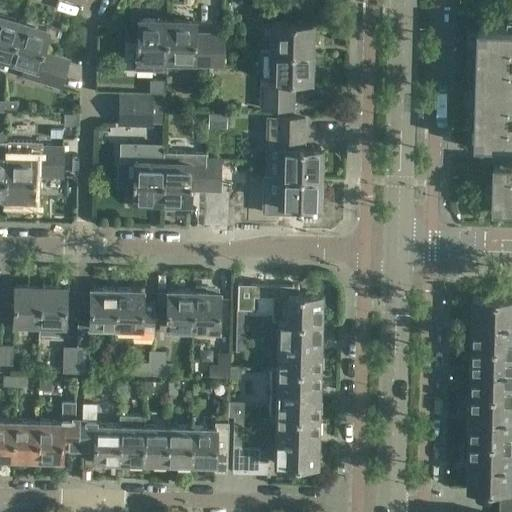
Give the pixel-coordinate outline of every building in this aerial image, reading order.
[(0,67),(7,69),(9,60),(21,22),(0,15),(0,67)] [(165,60),(166,20),(138,19),(137,33),(136,33),(136,38),(137,38),(136,59),(153,60),(153,67),(165,67),(165,60)] [(195,21),(166,20),(165,60),(193,60),(193,66),(207,66),(208,34),(198,34),(195,34),(195,21)] [(48,30),(21,22),(9,60),(25,65),(21,76),(60,88),(61,85),(60,85),(63,75),(64,74),(37,66),(41,52),(48,30)] [(272,23),(271,52),(311,53),(311,24),(294,23),(294,22),(289,22),(289,23),(272,23)] [(511,26),(480,26),(479,44),(486,44),(485,56),(485,67),(478,67),(478,102),(484,102),(484,113),(483,125),(477,125),(476,143),(482,143),(482,144),(483,144),(483,143),(486,143),(485,162),(482,162),(481,162),(481,163),(495,163),(494,184),(485,183),(484,200),(494,200),(494,211),(511,211),(511,205),(511,204),(511,26)] [(208,34),(207,66),(222,66),(223,34),(220,34),(220,35),(210,34),(208,34)] [(68,60),(41,52),(37,66),(64,74),(64,73),(67,63),(68,60)] [(310,82),(311,53),(271,52),(271,80),(261,79),(260,108),(292,109),(293,81),(310,82)] [(149,79),(149,93),(164,93),(164,80),(149,79)] [(119,108),(119,109),(151,110),(152,96),(120,95),(120,98),(120,108),(119,108)] [(16,101),(6,101),(6,111),(16,111),(16,101)] [(151,125),(151,110),(119,109),(119,111),(120,111),(119,121),(119,124),(151,125)] [(16,121),(16,112),(16,111),(6,111),(6,121),(16,121)] [(208,113),(208,128),(226,129),(226,114),(208,113)] [(320,149),(304,148),(304,146),(303,146),(304,136),(304,132),(304,122),(305,118),(273,117),(272,146),(280,146),(279,175),(320,176),(320,149)] [(33,198),(33,175),(34,161),(62,161),(62,160),(62,150),(62,147),(42,146),(42,142),(5,141),(5,142),(3,197),(33,198)] [(132,201),(161,202),(162,180),(162,162),(163,162),(163,146),(122,144),(121,162),(134,163),(133,179),(132,178),(132,183),(133,183),(132,201)] [(191,163),(163,162),(162,162),(162,180),(161,202),(190,202),(190,190),(194,190),(204,190),(205,158),(191,158),(191,163)] [(220,159),(205,158),(204,190),(206,190),(216,190),(216,191),(219,191),(220,159)] [(62,163),(62,161),(34,161),(33,175),(62,176),(62,173),(61,173),(62,163)] [(319,206),(320,176),(279,175),(279,205),(296,205),(296,207),(301,207),(301,205),(319,206)] [(249,310),(250,284),(249,284),(239,284),(239,283),(237,283),(237,309),(246,309),(249,310)] [(263,310),(263,293),(263,284),(262,284),(251,284),(250,284),(249,310),(263,310)] [(273,293),(273,284),(263,284),(263,293),(273,293)] [(39,324),(40,286),(38,286),(38,288),(32,288),(32,286),(14,286),(13,324),(39,324)] [(66,287),(40,286),(39,324),(65,325),(66,287)] [(115,327),(116,288),(90,288),(89,326),(115,327)] [(142,289),(116,288),(115,327),(133,327),(132,336),(153,337),(154,301),(142,301),(142,289)] [(192,329),(193,290),(167,290),(166,328),(192,329)] [(219,291),(193,290),(192,329),(218,329),(219,291)] [(320,321),(320,294),(302,294),(302,292),(298,292),(298,293),(292,293),(277,293),(276,320),(279,320),(320,321)] [(471,326),(471,346),(511,347),(511,335),(511,298),(472,298),(472,318),(471,319),(470,325),(471,326)] [(246,320),(246,309),(237,309),(236,320),(246,320)] [(245,330),(246,320),(236,320),(236,330),(245,330)] [(319,341),(320,321),(279,320),(278,368),(318,369),(319,349),(320,349),(320,342),(319,341)] [(245,340),(245,330),(236,330),(236,340),(245,340)] [(245,351),(245,340),(236,340),(235,351),(245,351)] [(0,346),(0,347),(0,346),(0,370),(12,370),(13,346),(12,346),(12,347),(2,347),(2,346),(0,346)] [(510,394),(511,347),(471,346),(470,365),(469,366),(469,373),(470,374),(470,393),(510,394)] [(75,373),(75,347),(74,347),(74,348),(64,347),(63,347),(62,372),(75,373)] [(78,347),(75,347),(75,373),(88,373),(89,347),(88,347),(88,348),(78,348),(78,347)] [(152,351),(152,352),(152,376),(171,377),(172,364),(164,364),(164,352),(163,352),(163,353),(153,352),(153,351),(152,351)] [(152,376),(152,352),(148,352),(148,363),(133,363),(132,375),(152,376)] [(209,365),(209,377),(229,378),(229,353),(228,353),(228,354),(218,354),(218,353),(217,353),(217,365),(209,365)] [(318,389),(318,369),(278,368),(276,416),(317,417),(318,397),(319,396),(319,390),(318,389)] [(14,385),(15,376),(3,376),(3,385),(14,385)] [(27,377),(15,376),(14,385),(26,385),(27,377)] [(49,379),(39,378),(39,390),(49,391),(49,379)] [(168,382),(167,394),(175,394),(176,382),(168,382)] [(84,383),(84,392),(96,393),(96,383),(84,383)] [(509,442),(510,394),(470,393),(469,413),(468,414),(468,420),(469,421),(468,441),(509,442)] [(61,447),(73,447),(75,402),(62,401),(61,422),(38,421),(37,458),(39,458),(40,461),(49,461),(50,459),(61,459),(61,447)] [(243,417),(243,402),(228,401),(228,417),(234,417),(243,417)] [(118,460),(119,424),(96,424),(96,404),(83,403),(82,447),(94,448),(93,460),(118,460)] [(317,436),(317,417),(276,416),(275,464),(316,465),(317,445),(318,444),(318,437),(317,436)] [(243,427),(243,417),(234,417),(234,427),(243,427)] [(12,458),(13,420),(0,419),(0,459),(1,460),(2,457),(12,458)] [(37,458),(38,421),(13,420),(12,458),(15,458),(16,460),(25,460),(26,458),(37,458)] [(214,422),(214,427),(191,426),(190,462),(214,463),(214,472),(215,472),(225,472),(226,472),(228,423),(214,422)] [(142,439),(143,425),(119,424),(118,460),(141,461),(142,439)] [(166,462),(167,426),(143,425),(142,439),(141,461),(166,462)] [(190,462),(191,426),(167,426),(166,462),(190,462)] [(242,437),(243,427),(234,427),(233,437),(242,437)] [(242,447),(242,437),(233,437),(233,447),(242,447)] [(508,490),(509,442),(468,441),(468,460),(467,461),(467,468),(468,469),(467,489),(499,490),(508,490)] [(247,447),(242,447),(233,447),(233,473),(234,473),(234,472),(244,472),(244,473),(246,473),(246,472),(247,447)] [(258,473),(258,462),(259,448),(247,447),(246,472),(257,473),(258,473)] [(267,462),(258,462),(258,473),(267,473),(267,462)] [(511,511),(511,490),(508,490),(499,490),(498,511),(511,511)]
